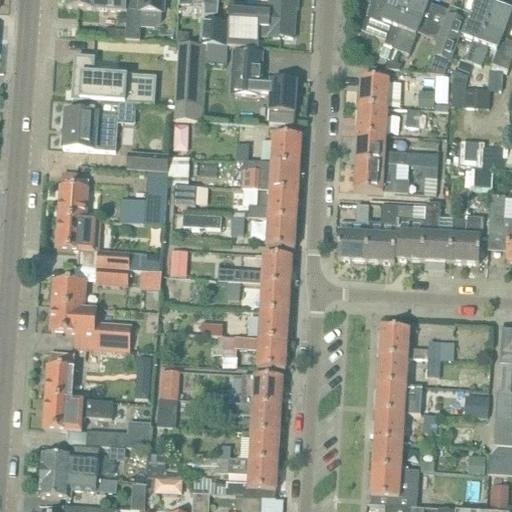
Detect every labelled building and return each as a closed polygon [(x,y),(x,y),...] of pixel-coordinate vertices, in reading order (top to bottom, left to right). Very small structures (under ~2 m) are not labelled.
[(67,0),(66,9),(127,13),(128,0),(67,0)] [(128,0),(127,13),(126,42),(140,43),(142,14),(162,15),(163,0),(128,0)] [(180,0),(181,7),(192,7),(192,2),(204,2),(205,19),(218,18),(219,5),(218,0),(180,0)] [(270,0),(270,8),(230,6),(229,24),(228,48),(258,50),(258,38),(294,40),(296,6),(298,7),(298,0),(270,0)] [(389,62),(393,50),(412,0),(378,0),(377,3),(374,1),(367,18),(392,27),(384,47),(380,58),(389,62)] [(412,0),(393,50),(401,53),(410,56),(417,37),(424,18),(430,0),(412,0)] [(466,63),(474,66),(496,8),(477,1),(469,25),(448,17),(438,42),(432,57),(434,58),(427,76),(445,78),(450,64),(451,65),(461,39),(463,40),(473,43),(466,63)] [(432,7),(421,36),(438,42),(448,17),(449,13),(432,7)] [(511,14),(496,8),(474,66),(481,69),(489,49),(497,52),(491,67),(494,68),(492,73),(503,75),(506,75),(511,60),(511,42),(503,39),(511,14)] [(204,22),(202,46),(207,46),(228,48),(229,24),(204,22)] [(105,30),(104,39),(115,39),(115,31),(105,30)] [(178,33),(177,45),(189,46),(190,34),(178,33)] [(206,66),(207,48),(179,46),(176,109),(204,111),(206,66)] [(207,48),(206,66),(227,67),(228,48),(207,46),(207,48)] [(261,82),(263,55),(237,53),(234,97),(270,99),(269,125),(295,126),(297,84),(261,82)] [(76,60),(73,102),(91,103),(100,103),(115,104),(125,105),(162,107),(163,82),(127,80),(96,78),(97,65),(97,61),(93,61),(76,60)] [(389,62),(386,71),(400,73),(402,67),(396,65),(389,62)] [(503,75),(492,73),(490,73),(488,93),(490,93),(502,94),(503,75)] [(434,78),(433,91),(449,91),(450,79),(434,78)] [(465,109),(466,91),(467,85),(467,80),(454,80),(452,109),(465,109)] [(361,81),(360,109),(388,110),(390,82),(361,81)] [(466,91),(465,109),(476,110),(477,92),(466,91)] [(419,92),(418,109),(434,110),(435,93),(419,92)] [(477,92),(476,110),(489,111),(490,93),(488,93),(477,92)] [(125,105),(91,103),(73,102),(77,103),(76,116),(66,116),(64,152),(84,153),(115,155),(117,126),(135,127),(136,106),(125,106),(125,105)] [(176,109),(175,122),(203,123),(204,111),(176,109)] [(387,138),(388,110),(360,109),(358,137),(387,138)] [(407,130),(420,130),(425,131),(426,119),(420,119),(420,113),(408,112),(407,130)] [(175,127),(174,153),(188,154),(189,127),(175,127)] [(273,137),(272,165),(300,167),(302,139),(273,137)] [(396,167),(422,169),(438,170),(439,158),(385,155),(387,138),(358,137),(356,165),(396,167)] [(445,168),(459,169),(461,145),(447,144),(445,168)] [(461,145),(459,169),(484,171),(485,146),(461,144),(461,145)] [(250,147),(237,146),(235,163),(249,164),(250,147)] [(494,154),(494,170),(508,171),(508,153),(495,152),(494,154)] [(136,156),(135,173),(147,174),(151,174),(169,175),(170,160),(170,159),(136,156)] [(176,188),(189,188),(190,161),(170,160),(169,175),(168,187),(176,188)] [(261,165),(259,193),(298,195),(300,167),(272,165),(261,165)] [(396,167),(356,165),(355,194),(395,196),(396,167)] [(438,170),(422,169),(422,181),(438,182),(438,170)] [(165,229),(168,187),(169,175),(151,174),(147,174),(145,204),(121,203),(120,227),(144,228),(165,229)] [(63,176),(60,220),(97,223),(100,191),(89,190),(89,183),(77,182),(77,177),(63,176)] [(189,189),(189,188),(176,188),(175,207),(196,209),(197,189),(189,189)] [(298,195),(259,193),(258,209),(250,208),(249,220),(297,223),(298,195)] [(507,265),(511,264),(511,222),(504,222),(505,199),(491,198),(489,234),(509,235),(507,265)] [(338,263),(366,264),(369,224),(370,208),(357,208),(356,225),(341,224),(338,263)] [(369,224),(366,264),(395,266),(398,208),(381,208),(381,225),(369,224)] [(398,208),(395,266),(396,262),(422,264),(424,222),(414,222),(414,209),(398,208)] [(422,264),(450,265),(451,238),(439,237),(440,211),(426,210),(426,223),(424,222),(422,264)] [(244,238),(245,216),(232,215),(231,237),(244,238)] [(184,216),(183,228),(221,230),(222,219),(184,216)] [(60,220),(58,252),(79,254),(78,269),(74,269),(78,270),(98,271),(129,273),(162,275),(162,258),(130,257),(100,254),(95,254),(96,239),(101,239),(102,224),(97,223),(60,220)] [(295,252),(297,223),(249,220),(249,221),(268,222),(266,250),(295,252)] [(451,238),(450,265),(479,267),(481,239),(483,240),(484,221),(468,220),(468,223),(454,222),(453,238),(451,238)] [(222,284),(241,285),(262,286),(291,288),(293,259),(263,258),(262,274),(242,273),(242,268),(229,267),(228,275),(223,275),(222,284)] [(172,266),(171,278),(187,279),(188,267),(172,266)] [(98,271),(96,288),(130,290),(129,274),(129,273),(98,271)] [(83,311),(85,285),(73,284),(55,282),(53,309),(83,311)] [(240,303),(241,285),(222,284),(222,288),(227,288),(226,302),(240,303)] [(289,316),(291,288),(262,286),(260,314),(289,316)] [(98,312),(83,311),(53,309),(52,334),(96,337),(95,352),(130,355),(132,328),(97,325),(98,312)] [(260,314),(258,342),(287,344),(289,316),(260,314)] [(203,327),(202,339),(215,340),(223,340),(224,328),(203,327)] [(382,330),(380,358),(408,360),(428,361),(441,362),(454,363),(456,345),(441,344),(441,345),(429,344),(429,352),(409,351),(410,332),(382,330)] [(501,366),(511,366),(511,331),(503,331),(501,366)] [(286,372),(287,344),(258,342),(235,341),(223,340),(215,340),(214,348),(215,348),(215,357),(222,358),(222,369),(237,370),(237,361),(236,361),(237,352),(258,353),(257,371),(286,372)] [(50,356),(47,401),(71,402),(72,396),(74,370),(63,369),(64,357),(50,356)] [(380,358),(378,386),(406,388),(408,370),(408,360),(380,358)] [(428,361),(427,379),(440,380),(441,362),(428,361)] [(500,366),(498,394),(511,395),(511,382),(511,366),(501,366),(500,366)] [(137,379),(136,400),(146,400),(148,380),(137,379)] [(254,379),(252,408),(282,409),(283,380),(254,379)] [(378,386),(377,415),(405,416),(406,388),(378,386)] [(161,387),(160,401),(178,403),(179,388),(161,387)] [(498,394),(496,422),(511,422),(511,395),(498,394)] [(471,400),(471,421),(485,422),(487,401),(471,400)] [(113,405),(71,402),(47,401),(45,432),(81,435),(82,420),(112,422),(113,405)] [(282,409),(252,408),(233,406),(210,405),(182,404),(181,416),(212,417),(212,416),(252,418),(251,435),(280,437),(282,409)] [(377,415),(375,443),(403,444),(405,416),(377,415)] [(438,418),(425,417),(424,436),(437,437),(438,418)] [(170,431),(171,419),(159,418),(158,430),(170,431)] [(511,449),(511,422),(496,422),(494,448),(511,449)] [(451,427),(451,446),(473,446),(473,428),(451,427)] [(150,452),(150,438),(88,434),(87,449),(150,452)] [(278,465),(280,437),(251,435),(249,463),(278,465)] [(401,473),(403,444),(375,443),(373,471),(401,473)] [(231,461),(232,444),(218,444),(217,460),(231,461)] [(489,477),(491,477),(511,478),(511,450),(498,449),(490,459),(489,477)] [(41,478),(119,485),(119,484),(125,484),(126,474),(118,473),(118,471),(97,470),(73,468),(73,459),(43,457),(41,478)] [(147,482),(166,483),(181,483),(182,476),(167,475),(168,459),(149,458),(147,482)] [(469,458),(468,475),(485,476),(486,459),(469,458)] [(237,499),(254,500),(271,501),(271,493),(277,493),(278,465),(249,463),(217,461),(202,460),(201,469),(212,476),(229,476),(229,477),(248,478),(248,486),(226,484),(225,498),(237,499)] [(373,471),(372,499),(374,499),(373,507),(381,508),(411,510),(417,510),(419,474),(401,473),(373,471)] [(119,485),(41,478),(40,499),(70,502),(71,494),(95,495),(95,494),(118,496),(119,485)] [(183,485),(157,484),(156,498),(182,499),(183,485)] [(144,511),(146,488),(132,487),(131,511),(144,511)] [(194,496),(192,511),(209,511),(210,497),(194,496)] [(237,499),(236,511),(252,511),(254,500),(237,499)]
